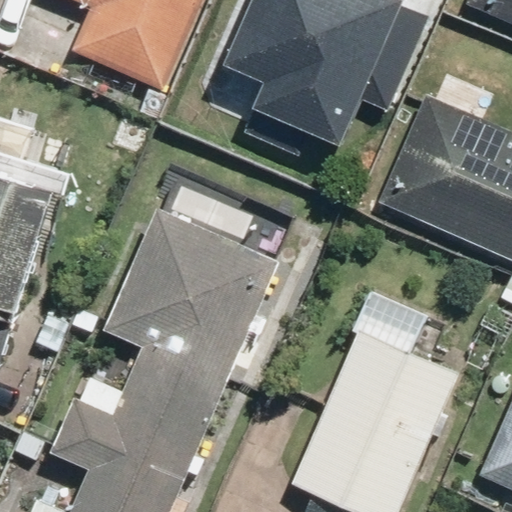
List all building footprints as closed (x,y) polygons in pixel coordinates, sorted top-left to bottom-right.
[(209,0),(99,0),(83,41),(174,82),(209,0)] [(254,0),(225,67),(262,83),(242,128),(300,152),(309,130),(338,143),(357,98),(386,111),(428,13),(397,0),(254,0)] [(511,0),(489,0),(511,10),(511,0)] [(511,119),(439,87),(392,193),(511,245),(511,119)] [(0,361),(6,363),(22,309),(40,315),(81,174),(0,150),(0,361)] [(179,511),(296,250),(290,247),(309,205),(249,179),(230,221),(175,196),(120,321),(158,338),(129,403),(90,386),(66,440),(105,457),(80,511),(39,511),(36,510),(34,511),(179,511)] [(372,323),(306,474),(392,511),(407,511),(475,359),(428,336),(441,306),(382,280),(365,320),(372,323)] [(511,423),(493,466),(511,474),(511,423)]
